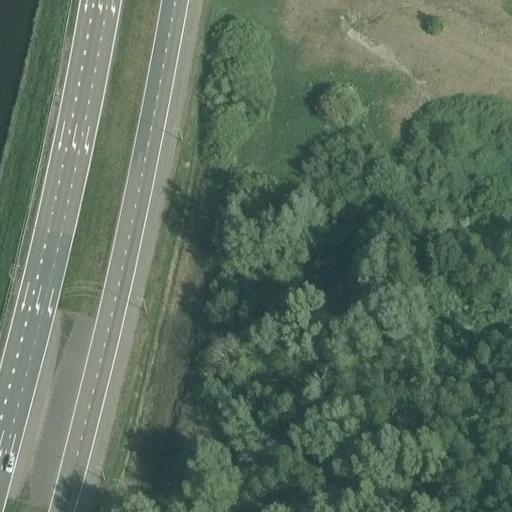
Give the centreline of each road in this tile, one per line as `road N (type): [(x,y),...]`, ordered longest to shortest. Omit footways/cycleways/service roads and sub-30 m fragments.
road 1 (trunk): [(62,511),(177,0)]
road 2 (trunk): [(100,0),(58,216),(0,444)]
